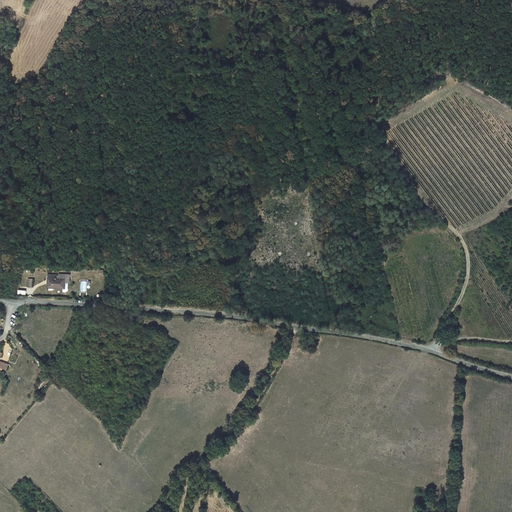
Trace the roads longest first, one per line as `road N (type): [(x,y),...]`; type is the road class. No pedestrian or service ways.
road 1 (unclassified): [(0,301),(224,315),(373,337),(511,377)]
road 2 (track): [(385,0),(369,6),(378,134),(421,200),(462,240),(468,260),(437,343)]
